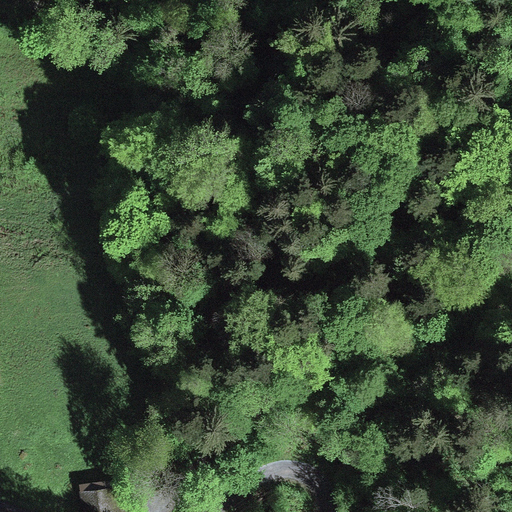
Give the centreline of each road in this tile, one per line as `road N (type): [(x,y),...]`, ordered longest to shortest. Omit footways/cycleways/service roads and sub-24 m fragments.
road 1 (track): [(511,311),(364,351),(277,390),(172,511)]
road 2 (track): [(320,511),(316,492),(291,474),(255,479),(223,511)]
